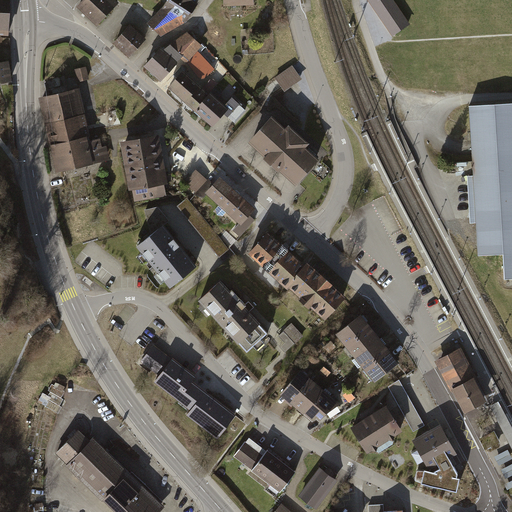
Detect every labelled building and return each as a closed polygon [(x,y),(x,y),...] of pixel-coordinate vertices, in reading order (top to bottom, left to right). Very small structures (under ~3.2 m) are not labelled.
[(0,0),(0,32),(11,33),(11,0),(0,0)] [(115,0),(90,0),(83,8),(102,28),(122,7),(115,0)] [(169,0),(169,1),(193,16),(200,5),(195,2),(195,0),(169,0)] [(393,0),(368,0),(393,35),(410,24),(393,0)] [(193,16),(169,1),(148,25),(162,38),(189,22),(193,16)] [(131,26),(113,44),(130,59),(147,41),(131,26)] [(182,57),(186,61),(196,50),(201,45),(188,33),(171,45),(163,51),(161,49),(146,65),(161,79),(182,57)] [(215,69),(196,50),(186,61),(198,77),(199,78),(201,78),(205,78),(215,69)] [(9,59),(0,60),(0,81),(13,80),(9,59)] [(88,65),(77,66),(78,78),(89,78),(88,65)] [(292,65),(275,77),(285,91),(302,78),(292,65)] [(186,72),(173,87),(217,127),(233,110),(221,99),(224,96),(210,83),(205,89),(186,72)] [(57,170),(110,159),(105,136),(91,140),(80,90),(41,98),(57,170)] [(227,101),(236,107),(241,100),(232,93),(227,101)] [(511,102),(470,105),(480,256),(506,255),(508,278),(511,277),(511,102)] [(272,113),(248,139),(296,183),(320,157),(307,145),(310,141),(289,122),(286,126),(272,113)] [(155,136),(125,141),(135,199),(165,194),(155,136)] [(195,191),(207,179),(196,169),(185,181),(195,191)] [(241,222),(254,208),(220,177),(212,186),(207,181),(195,194),(204,196),(208,192),(241,222)] [(227,250),(185,197),(175,205),(217,258),(227,250)] [(139,243),(173,287),(201,266),(167,222),(139,243)] [(288,287),(290,286),(300,275),(297,272),(305,263),(268,230),(248,251),(288,287)] [(300,275),(290,286),(301,296),(300,298),(310,307),(311,305),(326,319),(347,295),(308,260),(305,263),(297,272),(300,275)] [(221,278),(198,298),(247,351),(268,332),(260,323),(261,322),(221,278)] [(336,333),(346,345),(372,325),(362,313),(336,333)] [(294,324),(277,340),(287,351),(304,335),(294,324)] [(346,345),(356,357),(381,337),(372,325),(346,345)] [(356,357),(365,369),(391,349),(381,337),(356,357)] [(154,382),(190,409),(186,414),(218,439),(236,415),(191,380),(195,375),(153,343),(140,361),(159,376),(154,382)] [(365,369),(375,381),(401,361),(391,349),(365,369)] [(437,361),(452,390),(474,379),(459,350),(437,361)] [(293,403),(314,379),(309,375),(310,374),(304,368),(302,369),(301,368),(280,392),(293,403)] [(293,403),(304,413),(325,389),(314,379),(293,403)] [(474,379),(452,390),(463,410),(465,414),(487,403),(484,399),(474,379)] [(341,403),(325,389),(304,413),(313,421),(317,418),(320,420),(327,411),(341,403)] [(511,447),(511,427),(499,402),(491,407),(511,447)] [(388,404),(352,426),(367,452),(404,430),(388,404)] [(442,424),(414,439),(429,467),(439,462),(441,467),(435,470),(426,468),(423,482),(458,491),(462,477),(459,476),(459,473),(450,456),(456,453),(442,424)] [(102,501),(104,500),(116,511),(158,511),(165,506),(93,436),(90,440),(84,434),(78,429),(55,452),(60,458),(67,464),(65,465),(102,501)] [(494,432),(480,439),(485,450),(500,442),(494,432)] [(245,441),(234,456),(270,483),(266,489),(276,497),(296,471),(268,449),(267,451),(249,437),(246,442),(245,441)] [(511,457),(508,451),(495,457),(499,466),(511,459),(511,457)] [(511,464),(502,470),(507,479),(511,476),(511,464)] [(319,466),(298,495),(316,508),(338,480),(332,476),(335,473),(327,467),(325,470),(319,466)] [(292,511),(281,503),(273,511),(292,511)]
